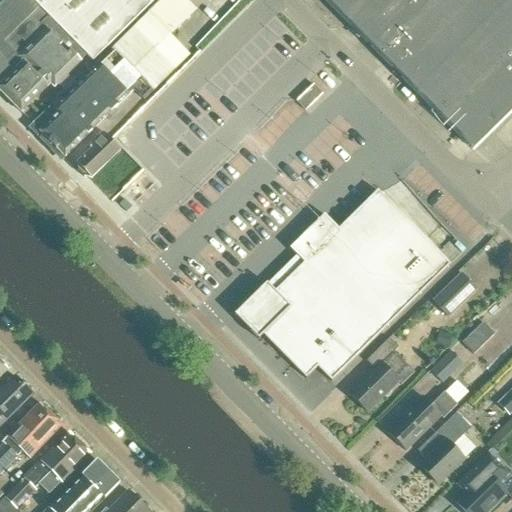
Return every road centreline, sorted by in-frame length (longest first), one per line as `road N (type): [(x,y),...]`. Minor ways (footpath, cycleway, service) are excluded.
road 1 (tertiary): [(352,511),(0,159)]
road 2 (residential): [(484,200),(279,0)]
road 3 (residential): [(168,511),(0,343)]
